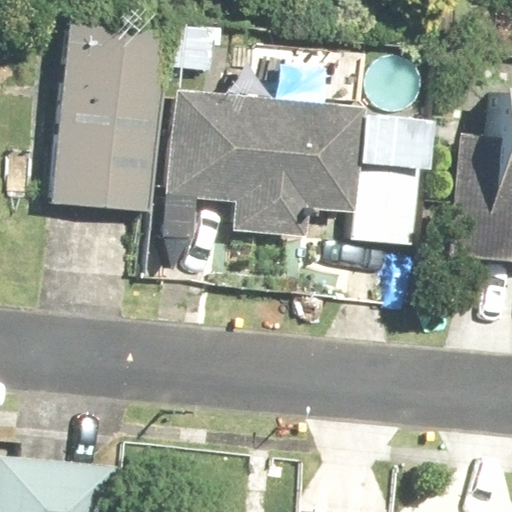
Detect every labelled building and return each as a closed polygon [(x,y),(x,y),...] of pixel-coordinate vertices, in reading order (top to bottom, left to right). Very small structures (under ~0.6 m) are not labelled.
[(149,38),(50,29),(32,211),(131,221),(149,38)] [(338,109),(155,92),(145,198),(218,205),(215,240),(276,245),(279,213),(329,217),(338,109)] [(511,94),(473,92),(464,266),(511,268),(511,94)] [(407,167),(344,160),(334,243),(397,250),(407,167)] [(97,511),(100,470),(0,462),(0,511),(97,511)]
